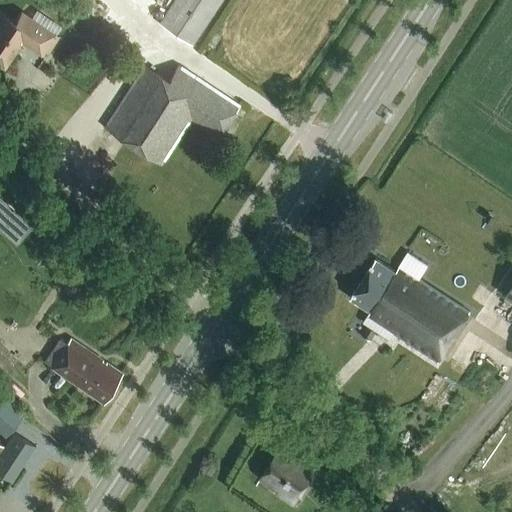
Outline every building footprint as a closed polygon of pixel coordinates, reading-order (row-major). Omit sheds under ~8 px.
[(172,0),(158,22),(192,44),(221,0),(172,0)] [(0,66),(4,69),(23,42),(47,58),(60,40),(21,13),(15,21),(0,10),(0,66)] [(221,137),(242,105),(180,63),(169,79),(147,64),(104,126),(161,165),(193,118),(221,137)] [(85,278),(94,264),(83,256),(74,270),(85,278)] [(439,361),(470,313),(399,267),(398,269),(379,257),(352,298),(371,311),(368,315),(439,361)] [(105,266),(96,279),(108,287),(117,274),(105,266)] [(104,402),(125,372),(70,335),(65,342),(59,338),(45,360),(51,364),(50,365),(104,402)] [(0,380),(18,359),(0,342),(0,380)] [(0,394),(0,422),(9,430),(23,414),(0,394)] [(0,443),(0,460),(18,473),(35,447),(12,432),(3,446),(0,443)] [(293,501),(314,467),(302,460),(298,466),(275,452),(261,475),(279,486),(276,491),(293,501)]
